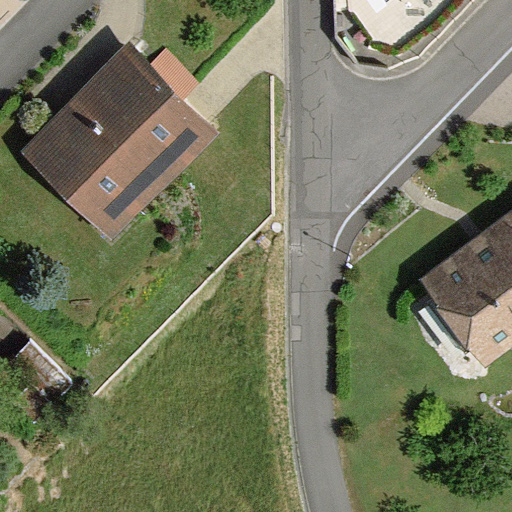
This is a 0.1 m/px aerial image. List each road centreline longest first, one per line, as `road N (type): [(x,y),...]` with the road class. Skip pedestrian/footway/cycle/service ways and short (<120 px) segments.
road 1 (residential): [(325,511),(313,446),(308,263),(317,178)]
road 2 (residential): [(511,9),(374,140),(317,178)]
road 3 (residential): [(317,178),(310,0)]
